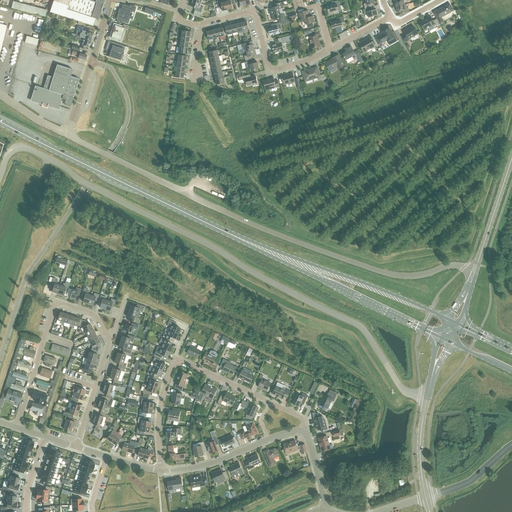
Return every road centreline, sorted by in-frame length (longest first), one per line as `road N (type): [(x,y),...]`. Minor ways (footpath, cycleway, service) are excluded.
road 1 (unclassified): [(0,175),(18,147),(62,165),(358,324),(401,388),(427,397)]
road 2 (residential): [(475,269),(373,269),(267,231),(70,132)]
road 3 (primary): [(227,233),(0,121)]
road 4 (primary): [(227,233),(441,337)]
road 5 (primary): [(448,320),(227,233)]
road 6 (residential): [(16,427),(55,302),(95,314),(109,342)]
road 7 (residential): [(200,24),(255,14),(275,69),(330,49)]
road 8 (residential): [(70,132),(110,0)]
